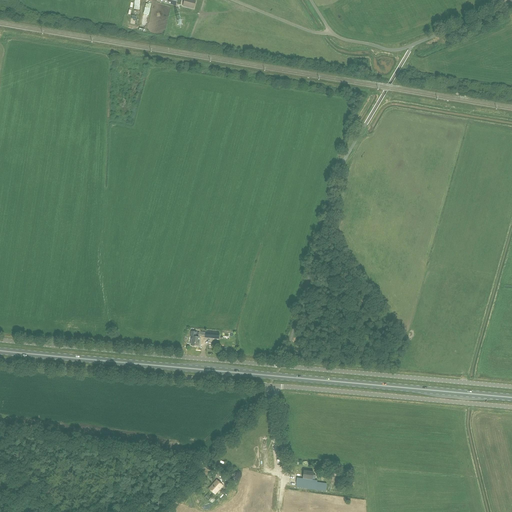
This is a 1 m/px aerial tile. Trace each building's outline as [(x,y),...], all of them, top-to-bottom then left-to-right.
[(194,9),(196,1),(191,0),(184,0),(183,6),(194,9)] [(192,345),(192,346),(194,347),(194,346),(199,346),(199,337),(196,337),(196,332),(191,331),(191,337),(192,337),(191,345),(192,345)] [(302,480),(302,484),(306,484),(310,485),(310,482),(307,481),(307,479),(313,480),(314,472),(304,471),(303,479),(303,481),(302,480)] [(215,494),(223,485),(217,480),(209,489),(215,494)] [(268,495),(261,494),(259,501),(258,504),(265,506),(268,495)]
